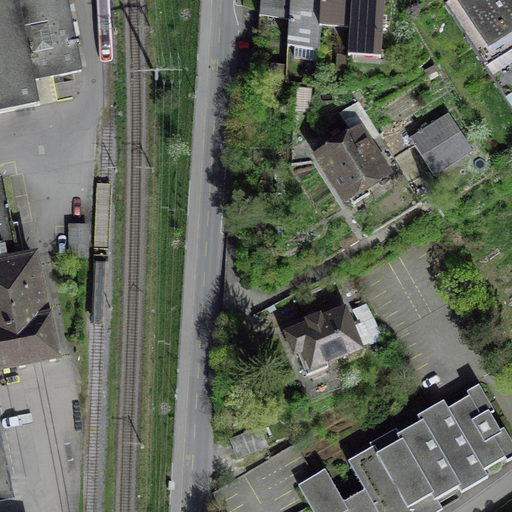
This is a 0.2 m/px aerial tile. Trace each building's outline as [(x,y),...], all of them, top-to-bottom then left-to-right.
[(66,0),(0,0),(0,113),(39,105),(34,80),(81,71),(66,0)] [(260,0),(255,80),(286,82),(289,41),(291,0),(260,0)] [(291,0),(289,41),(319,43),(320,20),(321,0),(291,0)] [(321,0),(320,20),(351,22),(352,0),(351,0),(321,0)] [(352,0),(351,22),(350,49),(380,51),(383,2),(352,0)] [(511,0),(450,0),(444,4),(511,111),(511,0)] [(382,139),(358,101),(339,113),(354,136),(319,158),(345,199),(348,197),(353,205),(369,194),(365,187),(385,174),(374,156),(387,147),(382,139)] [(471,152),(447,114),(429,126),(421,114),(402,127),(414,146),(433,176),(471,152)] [(414,146),(402,127),(382,139),(387,147),(394,159),(414,146)] [(2,177),(0,177),(0,265),(19,262),(2,177)] [(86,225),(70,225),(70,257),(86,257),(86,225)] [(46,320),(34,259),(19,262),(0,265),(0,368),(18,365),(18,367),(25,366),(24,363),(36,361),(48,359),(49,361),(56,360),(55,357),(57,357),(56,351),(53,351),(48,327),(51,326),(50,319),(46,320)] [(360,349),(344,310),(321,320),(319,315),(306,321),(308,325),(286,334),(294,355),(297,353),(306,375),(327,367),(326,363),(360,349)] [(324,470),(298,485),(313,511),(435,511),(442,509),(436,499),(457,487),(461,493),(487,478),(483,470),(504,458),(507,462),(511,458),(511,443),(504,429),(499,432),(489,414),(493,411),(479,386),(467,392),(469,396),(448,409),(443,401),(417,417),(420,422),(399,434),(396,429),(369,444),(372,448),(348,462),(364,491),(343,503),(324,470)] [(259,427),(231,439),(239,457),(267,446),(259,427)]
